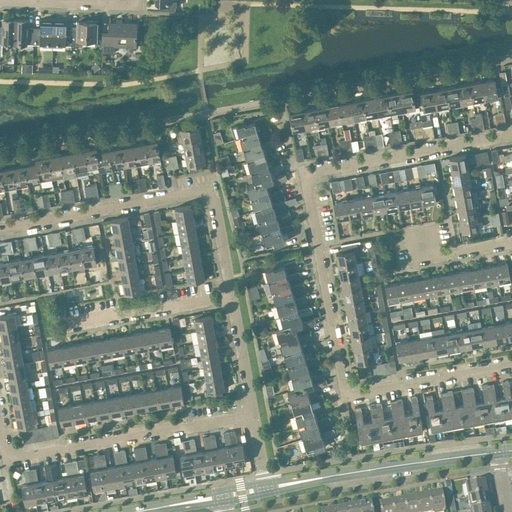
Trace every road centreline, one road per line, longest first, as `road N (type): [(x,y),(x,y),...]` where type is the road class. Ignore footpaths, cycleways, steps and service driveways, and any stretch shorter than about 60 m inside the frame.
road 1 (residential): [(511,134),(305,173),(347,395),(511,365)]
road 2 (residential): [(229,299),(212,190),(0,232)]
road 3 (residential): [(0,429),(5,462),(250,417)]
road 4 (tertiary): [(263,489),(496,453)]
road 5 (residential): [(229,299),(88,325),(82,293)]
